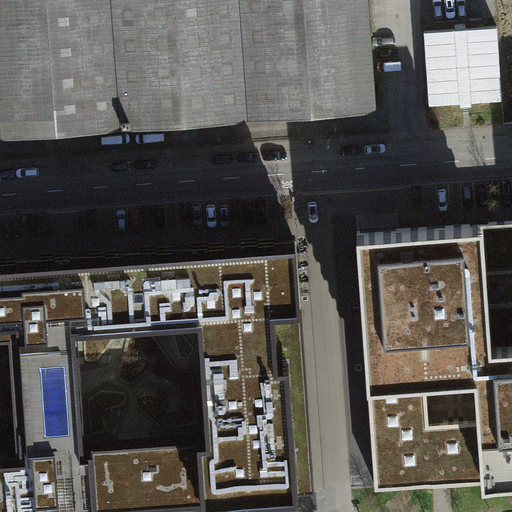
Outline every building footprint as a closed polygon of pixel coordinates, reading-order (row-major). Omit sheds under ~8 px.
[(0,0),(0,140),(69,136),(188,128),(311,120),(369,117),(361,0),(0,0)] [(427,30),(431,107),(505,103),(500,26),(427,30)] [(511,266),(511,219),(483,221),(487,268),(511,266)] [(474,347),(492,345),(489,303),(487,268),(483,221),(379,229),(356,230),(364,339),(367,383),(426,379),(476,375),(474,347)] [(288,360),(279,358),(275,305),(302,303),(297,238),(47,257),(0,260),(0,508),(82,502),(297,487),(288,360)] [(492,345),(511,344),(511,301),(489,303),(492,345)] [(511,344),(492,345),(474,347),(476,375),(478,412),(479,417),(437,420),(429,421),(426,379),(367,383),(376,485),(440,480),(483,477),(511,474),(511,344)]
